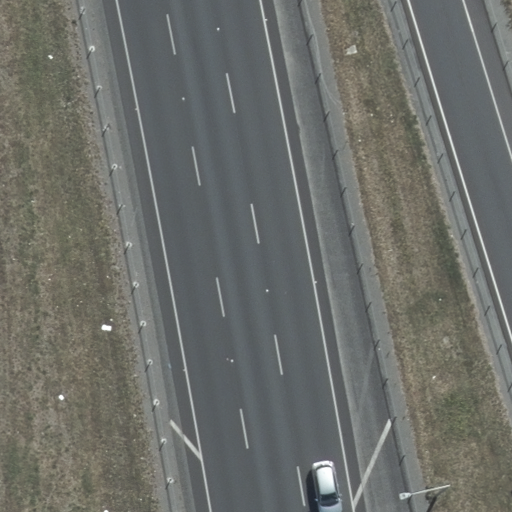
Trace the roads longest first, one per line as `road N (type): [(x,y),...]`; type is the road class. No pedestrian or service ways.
road 1 (motorway): [(186,0),(280,511)]
road 2 (motorway): [(435,0),(511,249)]
